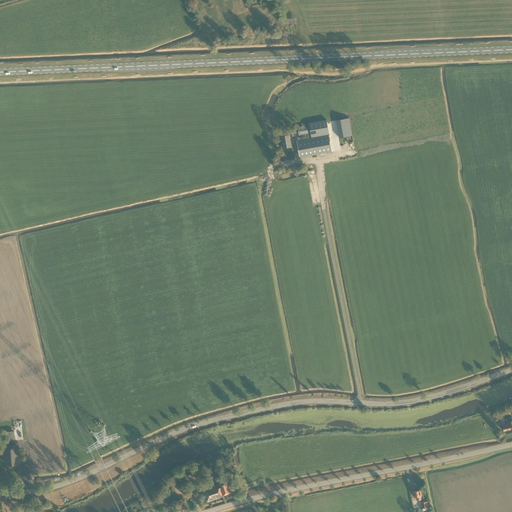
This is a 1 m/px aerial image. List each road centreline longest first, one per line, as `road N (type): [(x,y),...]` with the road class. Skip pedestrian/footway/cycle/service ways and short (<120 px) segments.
road 1 (tertiary): [(0,494),(75,480),(200,423),(293,404),(406,402),(511,370)]
road 2 (primary): [(0,72),(511,49)]
road 3 (unclassified): [(205,511),(511,443)]
road 4 (track): [(362,403),(318,161)]
